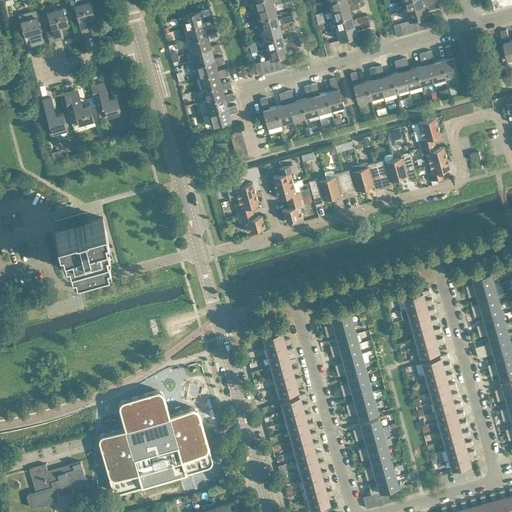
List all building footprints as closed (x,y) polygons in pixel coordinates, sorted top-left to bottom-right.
[(90,1),(88,1),(88,0),(87,0),(75,0),(76,1),(76,2),(75,2),(75,4),(74,5),(73,6),(72,7),(73,8),(74,9),(75,10),(76,10),(76,11),(82,32),(89,30),(85,19),(94,16),(90,1)] [(247,0),(250,10),(256,8),(285,0),(247,0)] [(288,0),(285,0),(256,8),(259,18),(276,14),(275,9),(290,5),(288,0)] [(328,0),(330,9),(357,1),(356,0),(328,0)] [(403,0),(406,9),(433,2),(432,0),(403,0)] [(500,7),(498,0),(492,0),(494,8),(500,7)] [(359,7),(357,1),(330,9),(333,19),(351,14),(349,9),(359,7)] [(434,7),(433,2),(406,9),(408,20),(409,19),(415,18),(421,16),(426,15),(424,10),(434,7)] [(68,23),(63,6),(43,12),(46,24),(51,22),(52,29),(47,30),(50,41),(61,38),(58,26),(68,23)] [(202,16),(211,13),(209,7),(181,14),(184,26),(203,21),(202,16)] [(28,47),(29,46),(36,44),(36,43),(43,41),(35,9),(19,14),(25,34),(19,36),(20,40),(26,39),(28,47)] [(294,19),(292,14),(277,18),(276,14),(259,18),(261,28),(288,21),(294,19)] [(336,28),(369,19),(367,14),(352,18),(351,14),(333,19),(329,20),(332,30),(336,28)] [(432,25),(429,14),(426,15),(421,16),(424,28),(432,25)] [(424,28),(421,16),(415,18),(418,29),(424,28)] [(418,29),(415,18),(409,19),(412,31),(418,29)] [(205,28),(214,26),(212,19),(203,21),(184,26),(188,39),(207,33),(205,28)] [(355,29),(370,25),(369,19),(336,28),(339,39),(340,39),(346,37),(352,35),(356,34),(355,29)] [(412,31),(409,19),(408,20),(404,21),(407,32),(412,31)] [(290,27),(288,21),(261,28),(264,38),(281,33),(280,29),(290,27)] [(407,32),(404,21),(398,22),(401,34),(407,32)] [(401,34),(398,22),(393,24),(396,35),(401,34)] [(318,35),(332,30),(330,25),(316,29),(318,35)] [(511,38),(510,39),(507,29),(500,30),(508,59),(511,58),(511,38)] [(209,40),(218,38),(216,31),(207,33),(188,39),(191,51),(210,45),(209,40)] [(299,39),(298,34),(283,38),(281,33),(264,38),(267,48),(299,39)] [(356,47),(352,35),(346,37),(349,48),(356,47)] [(349,48),(346,37),(340,39),(344,50),(349,48)] [(286,49),(301,44),(299,39),(267,48),(270,59),(271,58),(277,56),(283,55),(287,54),(286,49)] [(340,39),(339,39),(335,40),(338,52),(344,50),(340,39)] [(338,52),(335,40),(329,42),(332,53),(338,52)] [(332,53),(329,42),(323,43),(326,55),(332,53)] [(212,52),(221,50),(219,43),(210,45),(191,51),(194,63),(213,57),(212,52)] [(253,53),(263,49),(261,44),(251,47),(253,53)] [(450,45),(443,46),(446,55),(439,57),(446,79),(448,79),(447,76),(458,73),(450,45)] [(446,79),(439,57),(433,59),(431,50),(425,52),(433,80),(443,77),(444,80),(446,79)] [(433,80),(425,52),(419,53),(421,62),(415,64),(421,86),(423,86),(422,83),(433,80)] [(215,64),(224,62),(222,55),(213,57),(194,63),(198,75),(217,70),(215,64)] [(286,66),(283,55),(277,56),(280,68),(286,66)] [(280,68),(277,56),(271,58),(275,70),(280,68)] [(421,86),(415,64),(408,66),(406,57),(399,59),(407,87),(418,84),(418,87),(421,86)] [(275,70),(271,58),(270,59),(266,60),(269,71),(275,70)] [(407,87),(399,59),(394,60),(396,69),(390,71),(396,93),(398,92),(397,90),(407,87)] [(269,71),(266,60),(260,61),(263,73),(269,71)] [(263,73),(260,61),(254,63),(257,74),(263,73)] [(396,93),(390,71),(383,72),(381,64),(374,66),(382,94),(393,91),(393,93),(396,93)] [(382,94),(374,66),(369,67),(371,76),(365,78),(370,100),(372,99),(372,97),(382,94)] [(219,76),(228,74),(226,67),(217,70),(198,75),(201,87),(220,82),(219,76)] [(370,100),(365,78),(358,79),(355,70),(349,72),(357,101),(368,98),(368,101),(370,100)] [(343,106),(335,76),(328,78),(331,87),(324,89),(331,112),(333,111),(332,109),(343,106)] [(222,89),(231,86),(229,79),(220,82),(201,87),(204,99),(223,94),(222,89)] [(109,98),(104,82),(91,85),(94,99),(97,108),(98,107),(100,117),(124,111),(122,104),(119,105),(116,96),(109,98)] [(331,112),(324,89),(318,91),(315,82),(309,84),(318,113),(328,110),(329,112),(331,112)] [(318,113),(309,84),(303,85),(306,94),(299,96),(306,119),(308,118),(307,116),(318,113)] [(78,89),(70,91),(64,93),(72,125),(94,119),(90,103),(82,105),(78,89)] [(306,119),(299,96),(293,98),(291,89),(284,91),(292,120),(303,117),(304,119),(306,119)] [(225,101),(235,99),(233,91),(223,94),(204,99),(208,111),(227,106),(225,101)] [(292,120),(284,91),(278,92),(281,101),(274,103),(281,126),(283,125),(282,123),(292,120)] [(281,126),(274,103),(268,105),(265,96),(259,98),(267,127),(278,124),(278,126),(281,126)] [(51,97),(49,97),(43,99),(52,132),(59,130),(61,135),(62,136),(69,134),(62,111),(55,113),(51,97)] [(229,113),(238,111),(236,104),(227,106),(208,111),(211,124),(230,118),(229,113)] [(440,134),(437,123),(435,116),(418,121),(419,128),(422,138),(418,140),(420,146),(432,143),(430,137),(440,134)] [(242,134),(241,129),(229,132),(231,138),(242,134)] [(244,140),(242,134),(231,138),(233,143),(244,140)] [(385,138),(388,147),(400,144),(398,135),(385,138)] [(365,137),(354,139),(356,151),(367,149),(365,137)] [(373,141),(374,148),(384,146),(382,139),(373,141)] [(246,146),(244,140),(233,143),(234,149),(246,146)] [(433,148),(432,143),(420,146),(424,163),(429,161),(446,157),(443,146),(433,148)] [(247,152),(246,146),(234,149),(236,155),(247,152)] [(479,150),(474,152),(470,153),(472,160),(481,158),(479,150)] [(314,157),(312,151),(301,154),(303,160),(314,157)] [(249,158),(247,152),(236,155),(238,161),(249,158)] [(401,156),(393,159),(398,178),(408,175),(407,172),(409,172),(411,178),(416,177),(409,152),(400,154),(401,156)] [(398,178),(393,159),(391,153),(385,155),(384,157),(384,159),(376,161),(383,186),(388,185),(386,178),(388,177),(389,180),(398,178)] [(449,167),(446,157),(429,161),(432,172),(427,173),(429,179),(441,176),(439,170),(449,167)] [(377,188),(383,186),(376,161),(367,163),(368,166),(359,168),(365,187),(374,185),(373,182),(376,181),(377,188)] [(272,176),(275,186),(293,182),(290,171),(294,170),(292,164),(280,167),(282,173),(272,176)] [(365,187),(359,168),(351,170),(351,168),(342,170),(349,196),(354,194),(352,187),(355,187),(356,190),(365,187)] [(344,197),(349,196),(342,170),(334,173),(333,171),(331,170),(324,172),(326,177),(331,197),(341,194),(340,191),(342,190),(344,197)] [(331,197),(326,177),(318,180),(317,177),(308,180),(310,188),(312,194),(315,205),(321,204),(319,197),(321,196),(322,199),(331,197)] [(242,184),(241,178),(228,181),(230,188),(227,189),(230,199),(238,197),(255,192),(252,181),(242,184)] [(295,192),(293,182),(275,186),(278,197),(288,195),(290,200),(302,197),(312,194),(310,188),(295,192)] [(21,195),(18,184),(12,185),(15,197),(21,195)] [(15,197),(12,185),(6,187),(10,199),(15,197)] [(10,199),(6,187),(1,189),(4,200),(10,199)] [(258,203),(255,192),(238,197),(239,203),(235,204),(238,215),(250,211),(248,206),(258,203)] [(304,203),(302,197),(290,200),(291,206),(281,209),(285,220),(290,218),(292,224),(297,222),(295,217),(302,215),(299,205),(304,203)] [(252,217),(250,211),(238,215),(239,221),(244,220),(247,231),(264,226),(261,215),(252,217)] [(113,260),(111,253),(107,239),(106,239),(104,232),(107,232),(103,217),(88,221),(86,215),(61,222),(63,228),(57,229),(55,230),(59,245),(61,244),(63,251),(62,252),(68,272),(80,269),(107,262),(106,261),(113,260)] [(495,284),(492,273),(474,278),(476,283),(466,285),(468,291),(495,284)] [(497,286),(498,292),(510,290),(508,283),(497,286)] [(498,294),(495,284),(468,291),(469,296),(479,294),(480,298),(498,294)] [(424,295),(431,293),(429,288),(422,291),(422,292),(405,297),(408,307),(426,302),(426,300),(424,295)] [(500,303),(498,294),(480,298),(481,302),(472,305),(473,311),(500,303)] [(427,304),(433,303),(432,298),(426,300),(426,302),(408,307),(411,317),(429,312),(428,310),(427,304)] [(503,313),(500,303),(473,311),(475,316),(484,313),(485,318),(503,313)] [(430,314),(436,312),(435,308),(428,310),(429,312),(411,317),(413,327),(432,322),(431,319),(430,314)] [(352,323),(349,312),(332,317),(333,322),(324,325),(325,330),(352,323)] [(506,323),(503,313),(485,318),(487,322),(477,325),(479,330),(506,323)] [(390,323),(400,320),(399,314),(389,317),(390,323)] [(432,324),(439,322),(438,317),(431,319),(432,322),(413,327),(416,336),(434,331),(434,329),(432,324)] [(355,333),(352,323),(325,330),(327,335),(336,333),(337,338),(355,333)] [(508,333),(506,323),(479,330),(480,336),(490,333),(491,338),(508,333)] [(435,334),(442,332),(440,327),(434,329),(434,331),(416,336),(419,346),(437,341),(436,339),(435,334)] [(282,334),(288,333),(287,328),(280,330),(280,332),(263,336),(266,346),(284,342),(283,339),(282,334)] [(358,343),(355,333),(337,338),(338,342),(329,345),(331,350),(352,344),(358,343)] [(511,343),(508,333),(491,338),(492,342),(476,346),(477,352),(511,343)] [(438,343),(444,341),(443,337),(436,339),(437,341),(419,346),(422,356),(440,351),(438,343)] [(285,344),(291,342),(290,338),(283,339),(284,342),(266,346),(268,356),(287,351),(286,349),(285,344)] [(360,352),(358,343),(352,344),(331,350),(332,355),(341,353),(343,357),(360,352)] [(511,352),(511,346),(511,343),(477,352),(479,357),(495,353),(496,357),(511,352)] [(287,354),(294,352),(292,347),(286,349),(287,351),(268,356),(271,366),(289,361),(289,359),(287,354)] [(363,362),(360,352),(343,357),(344,362),(335,364),(336,370),(363,362)] [(511,362),(511,352),(496,357),(497,362),(488,364),(489,369),(511,362)] [(442,359),(449,358),(447,353),(441,355),(441,357),(423,362),(426,372),(445,367),(444,364),(442,359)] [(290,363),(296,361),(295,357),(289,359),(289,361),(271,366),(274,376),(292,371),(292,368),(290,363)] [(366,372),(363,362),(336,370),(337,375),(347,372),(348,377),(366,372)] [(511,374),(511,362),(489,369),(491,375),(500,373),(502,377),(511,374)] [(445,369),(451,367),(450,363),(444,364),(445,367),(426,372),(429,381),(447,376),(446,374),(445,369)] [(293,373),(299,371),(298,367),(292,368),(292,371),(274,376),(277,385),(295,380),(294,378),(293,373)] [(368,382),(366,372),(348,377),(349,381),(340,384),(342,389),(368,382)] [(448,379),(454,377),(453,373),(446,374),(447,376),(429,381),(431,391),(450,386),(449,384),(448,379)] [(296,383),(302,381),(301,376),(294,378),(295,380),(277,385),(279,395),(298,390),(296,383)] [(511,390),(511,378),(503,381),(504,386),(495,389),(496,395),(511,390)] [(371,392),(368,382),(342,389),(343,395),(352,392),(354,397),(371,392)] [(450,389),(457,387),(456,382),(449,384),(450,386),(431,391),(434,401),(452,396),(452,394),(450,389)] [(511,400),(511,390),(496,395),(498,400),(507,397),(509,402),(511,400)] [(300,399),(306,397),(305,392),(298,394),(298,396),(281,401),(284,411),(302,406),(301,404),(300,399)] [(374,402),(371,392),(354,397),(355,401),(346,404),(347,409),(374,402)] [(453,398),(459,396),(458,392),(452,394),(452,396),(434,401),(437,410),(455,405),(454,403),(453,398)] [(100,441),(99,442),(99,443),(113,489),(113,490),(114,491),(115,492),(116,492),(117,493),(118,493),(119,493),(120,494),(208,468),(209,468),(210,467),(211,466),(211,465),(212,464),(212,463),(212,462),(212,461),(199,414),(198,412),(196,411),(194,410),(191,410),(170,416),(164,397),(164,396),(163,395),(162,395),(160,394),(159,394),(158,393),(157,393),(124,402),(123,403),(122,404),(121,405),(121,406),(120,407),(120,408),(120,410),(125,429),(103,435),(102,436),(101,437),(101,438),(100,439),(100,441)] [(511,411),(511,400),(509,402),(510,406),(500,409),(502,414),(511,411)] [(456,408),(462,406),(461,401),(454,403),(455,405),(437,410),(439,420),(458,415),(457,413),(456,408)] [(302,408),(309,407),(308,402),(301,404),(302,406),(284,411),(287,421),(305,416),(304,413),(302,408)] [(377,412),(374,402),(347,409),(348,414),(358,412),(359,417),(377,412)] [(305,418),(312,416),(310,411),(304,413),(305,416),(287,421),(289,431),(307,426),(307,423),(305,418)] [(458,418),(465,416),(464,411),(457,413),(458,415),(439,420),(442,430),(460,424),(460,423),(458,418)] [(511,411),(502,414),(503,419),(511,417),(511,411)] [(354,434),(381,427),(378,416),(360,421),(362,426),(352,429),(354,434)] [(308,428),(314,426),(313,421),(307,423),(307,426),(289,431),(292,440),(310,435),(309,433),(308,428)] [(461,427),(468,426),(466,421),(460,423),(460,424),(442,430),(445,439),(463,434),(463,432),(461,427)] [(366,442),(384,437),(381,427),(354,434),(355,439),(365,437),(366,442)] [(311,437),(317,436),(316,431),(309,433),(310,435),(292,440),(295,450),(313,445),(312,442),(311,437)] [(464,437),(470,435),(469,431),(463,432),(463,434),(445,439),(448,449),(466,444),(465,442),(464,437)] [(359,454),(386,446),(384,437),(366,442),(367,446),(358,448),(359,454)] [(467,447),(473,445),(472,440),(465,442),(466,444),(448,449),(450,459),(469,454),(468,452),(467,447)] [(313,447),(320,445),(318,441),(312,442),(313,445),(295,450),(297,459),(315,454),(315,452),(313,447)] [(389,456),(386,446),(359,454),(361,459),(370,456),(372,461),(389,456)] [(25,452),(24,449),(23,447),(14,449),(16,455),(25,452)] [(316,457),(322,455),(321,450),(315,452),(315,454),(297,459),(300,469),(318,464),(317,462),(316,457)] [(469,456),(476,454),(474,450),(468,452),(469,454),(450,459),(453,469),(471,463),(469,456)] [(392,466),(389,456),(372,461),(373,465),(363,468),(365,473),(392,466)] [(48,470),(47,467),(46,463),(29,468),(36,490),(27,493),(31,507),(56,499),(55,494),(71,490),(69,485),(86,480),(80,460),(48,470)] [(319,466),(325,465),(324,460),(317,462),(318,464),(300,469),(303,479),(321,474),(320,472),(319,466)] [(394,476),(392,466),(365,473),(366,479),(376,476),(377,481),(394,476)] [(321,476),(328,474),(327,470),(320,472),(321,474),(303,479),(305,489),(323,483),(323,481),(321,476)] [(464,486),(474,484),(471,473),(461,475),(464,486)] [(298,476),(284,479),(286,484),(299,481),(298,476)] [(397,486),(394,476),(377,481),(378,485),(369,487),(371,493),(374,492),(380,491),(386,489),(392,488),(397,486)] [(324,486),(330,484),(329,479),(323,481),(323,483),(305,489),(308,498),(326,493),(325,491),(324,486)] [(395,499),(392,488),(386,489),(389,501),(395,499)] [(327,495),(333,494),(332,489),(325,491),(326,493),(308,498),(311,508),(329,503),(327,495)] [(389,501),(386,489),(380,491),(383,502),(389,501)] [(511,511),(511,492),(511,493),(506,494),(505,489),(500,491),(501,495),(503,495),(507,511),(511,511)] [(383,502),(380,491),(374,492),(377,504),(383,502)] [(377,504),(374,492),(371,493),(368,494),(372,506),(377,504)] [(507,511),(503,495),(501,495),(496,497),(495,492),(490,493),(491,498),(493,498),(497,511),(507,511)] [(372,506),(368,494),(363,496),(366,507),(372,506)] [(497,511),(493,498),(491,498),(486,499),(485,495),(480,496),(482,501),(484,500),(487,511),(497,511)] [(487,511),(484,500),(482,501),(477,502),(475,497),(471,499),(472,503),(474,503),(476,511),(487,511)] [(476,511),(474,503),(472,503),(467,505),(466,500),(461,501),(462,506),(464,506),(466,511),(476,511)] [(216,511),(214,507),(213,501),(207,503),(208,508),(202,510),(201,509),(201,510),(201,511),(216,511)] [(237,511),(235,501),(214,507),(216,511),(237,511)] [(466,511),(464,506),(462,506),(457,507),(456,503),(451,504),(453,509),(455,508),(455,511),(466,511)]
